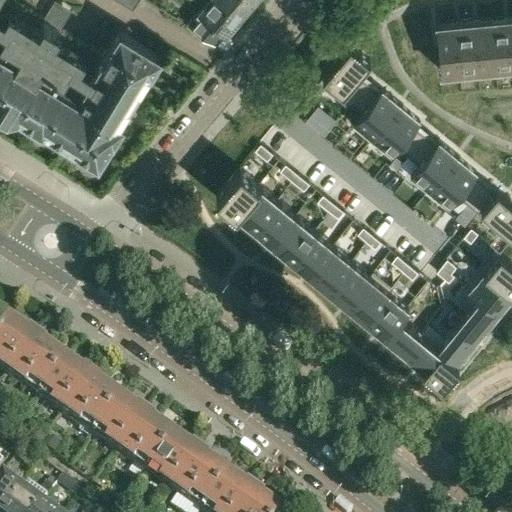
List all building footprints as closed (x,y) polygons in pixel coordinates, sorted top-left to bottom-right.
[(0,0),(0,101),(42,127),(42,125),(97,159),(112,134),(121,121),(117,118),(148,67),(149,68),(158,53),(121,30),(97,70),(82,61),(86,53),(56,35),(61,27),(44,17),(39,24),(9,6),(5,14),(0,10),(0,0)] [(198,11),(187,23),(215,42),(222,32),(223,32),(229,25),(234,25),(238,20),(237,15),(238,15),(220,0),(206,0),(199,10),(198,11)] [(220,0),(238,15),(243,14),(247,9),(246,5),(250,0),(220,0)] [(435,24),(439,69),(511,61),(511,16),(507,17),(503,18),(477,20),(473,20),(459,22),(455,22),(435,24)] [(147,37),(143,43),(150,47),(154,41),(147,37)] [(349,40),(317,80),(348,105),(351,102),(350,101),(367,80),(357,72),(369,57),(349,40)] [(367,80),(350,101),(360,109),(352,119),(372,135),(399,101),(380,85),(377,88),(367,80)] [(399,101),(372,135),(391,151),(397,144),(407,153),(424,132),(414,123),(419,117),(399,101)] [(424,132),(407,153),(417,161),(409,171),(428,187),(456,153),(437,137),(434,140),(424,132)] [(259,141),(254,147),(266,158),(272,151),(259,141)] [(456,153),(428,187),(448,203),(456,193),(466,201),(483,180),(473,172),(476,169),(456,153)] [(388,162),(394,167),(401,160),(395,155),(388,162)] [(285,162),(280,169),(291,178),(297,172),(285,162)] [(239,165),(215,194),(225,203),(234,210),(258,181),(239,165)] [(297,172),(291,178),(303,188),(309,181),(297,172)] [(483,180),(466,201),(478,210),(481,207),(511,232),(511,198),(496,185),(494,189),(483,180)] [(258,181),(234,210),(235,211),(236,210),(254,225),(277,196),(258,181)] [(322,192),(317,199),(329,209),(334,202),(322,192)] [(277,196),(254,225),(272,240),(295,211),(277,196)] [(334,202),(329,209),(338,216),(343,210),(334,202)] [(295,211),(272,240),(291,255),(314,227),(295,211)] [(362,225),(357,231),(366,239),(371,232),(362,225)] [(471,226),(463,236),(469,241),(477,232),(471,226)] [(314,227),(291,255),(309,270),(333,242),(314,227)] [(371,232),(366,239),(375,246),(380,240),(371,232)] [(333,242),(309,270),(328,285),(351,257),(333,242)] [(493,245),(478,263),(511,291),(511,260),(500,250),(499,249),(493,245)] [(396,253),(391,260),(403,269),(408,263),(396,253)] [(351,257),(328,285),(346,301),(370,272),(369,271),(351,257)] [(446,257),(440,264),(450,271),(455,264),(446,257)] [(408,263),(403,269),(412,277),(418,270),(408,263)] [(511,291),(478,263),(462,283),(468,287),(477,295),(496,309),(498,310),(511,293),(511,291)] [(440,264),(435,270),(447,280),(452,273),(450,271),(440,264)] [(370,272),(346,301),(365,316),(388,287),(389,288),(392,284),(372,268),(369,271),(370,272)] [(388,287),(365,316),(384,331),(399,313),(400,313),(408,303),(389,288),(388,287)] [(456,321),(451,326),(471,342),(496,311),(497,311),(498,310),(496,309),(477,295),(461,315),(456,321)] [(452,307),(447,314),(456,321),(461,315),(452,307)] [(399,313),(384,331),(422,362),(421,363),(422,364),(438,344),(438,343),(400,313),(399,313)] [(0,335),(0,370),(38,398),(62,363),(44,350),(45,348),(28,337),(27,338),(8,325),(0,335)] [(438,344),(422,364),(441,380),(458,360),(457,359),(471,342),(451,326),(438,343),(438,344)] [(87,442),(92,436),(116,401),(98,388),(99,387),(82,375),(81,376),(62,363),(38,398),(78,426),(73,432),(87,442)] [(135,414),(116,401),(92,436),(146,474),(171,440),(152,426),(153,425),(136,413),(135,414)] [(50,436),(43,446),(55,455),(63,444),(50,436)] [(189,453),(171,440),(146,474),(199,511),(201,511),(225,478),(207,465),(208,464),(190,451),(189,453)] [(23,464),(32,453),(22,446),(14,458),(23,464)] [(2,475),(0,477),(0,511),(5,511),(21,490),(2,475)] [(40,491),(46,496),(53,487),(55,484),(53,483),(54,480),(50,477),(49,480),(48,480),(40,491)] [(244,491),(225,478),(201,511),(272,511),(261,503),(262,502),(245,490),(244,491)] [(67,491),(74,497),(81,488),(73,482),(67,491)] [(5,511),(34,511),(41,504),(21,490),(5,511)]
